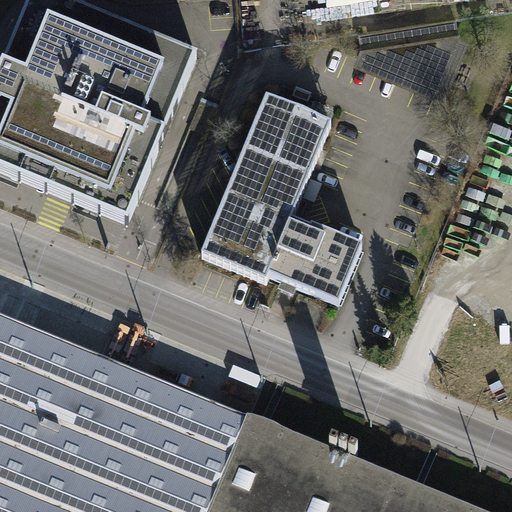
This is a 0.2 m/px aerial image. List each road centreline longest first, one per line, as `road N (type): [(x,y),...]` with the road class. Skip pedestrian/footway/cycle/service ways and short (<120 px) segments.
road 1 (residential): [(0,245),(511,457)]
road 2 (unknown): [(256,68),(117,0)]
